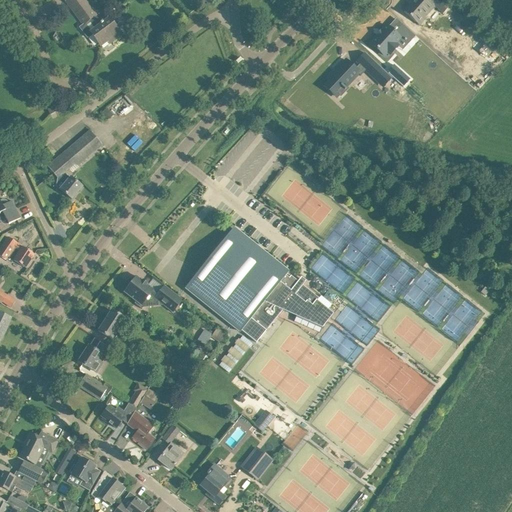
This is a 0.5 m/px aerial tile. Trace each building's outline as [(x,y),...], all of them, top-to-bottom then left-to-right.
[(101,23),(85,0),(66,0),(65,1),(83,26),(90,21),(95,28),(89,32),(100,45),(107,39),(105,38),(107,36),(112,41),(121,35),(115,26),(118,24),(118,21),(116,18),(115,17),(112,18),(110,20),(107,18),(101,23)] [(411,5),(404,12),(419,26),(426,18),(425,17),(434,7),(443,14),(449,7),(440,0),(416,0),(411,5)] [(377,37),(371,44),(382,55),(387,50),(390,52),(396,46),(394,44),(401,36),(405,39),(404,40),(405,41),(406,40),(409,43),(416,36),(402,24),(394,33),(387,26),(382,31),(381,31),(376,36),(377,37)] [(482,37),(472,49),(479,56),(480,56),(483,59),(483,60),(484,61),(485,60),(489,64),(489,65),(490,66),(501,54),(482,37)] [(482,80),(450,52),(442,61),(473,89),(482,80)] [(339,71),(325,86),(333,94),(340,86),(344,90),(346,89),(345,88),(351,82),(350,81),(357,74),(358,74),(360,76),(366,70),(383,86),(391,77),(366,54),(358,62),(360,64),(355,69),(346,61),(337,70),(339,71)] [(129,122),(113,140),(103,131),(95,140),(112,155),(120,147),(117,144),(120,141),(128,148),(132,143),(133,144),(137,139),(137,138),(143,131),(131,121),(130,123),(129,122)] [(61,155),(47,166),(57,178),(59,176),(66,182),(60,190),(72,199),(82,187),(70,177),(70,178),(64,173),(75,163),(77,167),(87,159),(74,144),(61,155)] [(1,203),(0,201),(0,221),(5,219),(8,224),(12,223),(21,218),(12,201),(8,203),(8,202),(7,201),(6,200),(5,200),(4,200),(3,200),(2,200),(3,202),(1,203)] [(286,275),(287,273),(232,229),(186,287),(256,343),(266,331),(282,310),(322,327),(333,314),(317,300),(318,298),(302,285),(304,282),(300,279),(298,282),(291,276),(289,278),(286,275)] [(13,260),(17,263),(25,268),(34,255),(8,237),(0,250),(0,256),(6,260),(9,257),(13,260)] [(136,277),(124,292),(136,302),(134,303),(142,309),(148,302),(146,300),(150,295),(157,301),(161,296),(169,303),(166,307),(173,312),(183,300),(164,286),(158,294),(147,285),(147,284),(142,280),(142,281),(136,277)] [(99,331),(98,331),(107,337),(111,339),(113,341),(109,347),(110,348),(129,360),(133,353),(116,343),(130,322),(124,319),(121,316),(112,311),(108,318),(107,318),(99,331)] [(0,342),(11,318),(2,314),(0,312),(0,342)] [(207,332),(200,342),(205,345),(211,337),(212,335),(207,332)] [(240,335),(217,364),(227,372),(249,343),(240,335)] [(102,355),(97,352),(89,346),(79,362),(95,372),(102,362),(105,358),(102,356),(102,355)] [(87,375),(79,387),(100,400),(103,395),(106,397),(110,391),(111,390),(109,389),(107,388),(103,385),(97,382),(95,380),(87,375)] [(179,378),(172,388),(184,396),(190,386),(179,378)] [(160,394),(164,388),(159,385),(155,390),(160,394)] [(144,396),(143,398),(154,405),(159,396),(148,389),(144,396)] [(136,391),(128,404),(136,408),(140,403),(141,400),(144,396),(136,391)] [(135,411),(136,408),(128,404),(124,411),(118,407),(115,411),(109,406),(101,416),(103,418),(102,419),(106,422),(107,421),(116,429),(122,421),(127,424),(129,421),(135,411)] [(265,410),(257,421),(266,428),(267,426),(274,418),(265,410)] [(146,450),(152,442),(155,438),(147,432),(153,424),(135,411),(129,421),(127,424),(137,432),(133,438),(141,445),(140,446),(146,450)] [(172,426),(162,439),(169,444),(179,431),(172,426)] [(28,442),(21,457),(29,462),(35,464),(40,467),(48,451),(52,453),(53,450),(58,441),(41,433),(39,438),(30,434),(26,442),(28,442)] [(171,470),(177,462),(185,453),(172,443),(166,451),(166,450),(159,460),(171,470)] [(69,448),(66,454),(73,458),(76,453),(69,448)] [(257,448),(242,467),(258,479),(272,460),(257,448)] [(91,462),(83,457),(82,459),(81,458),(76,466),(74,465),(69,472),(72,473),(71,474),(82,481),(79,485),(89,491),(100,472),(94,469),(96,467),(90,463),(91,462)] [(42,471),(24,462),(18,472),(19,472),(19,473),(24,476),(36,482),(37,482),(42,471)] [(219,504),(225,497),(226,496),(219,490),(224,484),(230,477),(215,464),(207,473),(210,475),(200,486),(208,492),(207,494),(207,495),(209,492),(212,493),(209,496),(219,504)] [(58,467),(55,473),(62,477),(66,472),(58,467)] [(22,481),(4,472),(0,479),(0,486),(12,492),(15,485),(30,493),(36,482),(24,476),(22,481)] [(111,506),(118,496),(125,488),(112,479),(107,485),(99,479),(90,495),(94,498),(99,497),(102,500),(99,504),(100,510),(102,511),(105,511),(110,506),(111,506)] [(23,511),(24,511),(28,506),(10,496),(6,503),(23,511)] [(114,511),(144,511),(148,508),(143,504),(144,503),(136,497),(128,508),(121,503),(115,511),(114,511)] [(5,501),(1,499),(0,498),(0,511),(6,511),(10,506),(3,503),(5,501)]
